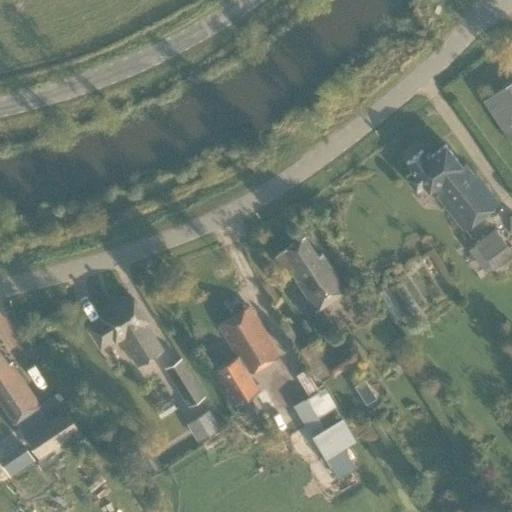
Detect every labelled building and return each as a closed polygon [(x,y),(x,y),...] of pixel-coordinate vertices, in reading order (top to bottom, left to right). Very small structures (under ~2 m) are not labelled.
[(511,80),(484,99),(511,141),(511,80)] [(465,162),(462,165),(446,144),(428,157),(422,149),(406,161),(413,170),(406,176),(416,190),(424,184),(429,191),(435,186),(440,192),(437,194),(464,229),(498,202),(476,173),(474,175),(465,162)] [(507,243),(494,226),(473,241),(475,244),(469,249),(479,263),(507,243)] [(322,253),(318,255),(304,235),(284,248),(274,255),(285,271),(288,275),(292,272),(316,309),(347,290),(322,253)] [(241,296),(215,255),(189,272),(214,313),(241,296)] [(162,348),(144,319),(146,318),(133,297),(87,325),(100,347),(120,334),(123,338),(122,338),(138,363),(162,348)] [(249,372),(279,354),(249,306),(219,324),(238,355),(215,369),(235,404),(259,389),(249,372)] [(337,352),(327,338),(318,344),(314,338),(299,347),(315,374),(320,377),(331,370),(334,375),(359,359),(349,344),(337,352)] [(41,404),(12,361),(8,363),(0,351),(0,402),(13,423),(15,421),(41,404)] [(165,367),(188,404),(205,393),(182,356),(165,367)] [(305,369),(296,374),(307,393),(316,387),(305,369)] [(356,387),(366,403),(377,396),(361,372),(352,378),(357,386),(356,387)] [(332,422),(342,416),(324,386),(305,397),(323,427),(332,422)] [(221,428),(209,408),(197,415),(210,435),(221,428)] [(342,416),(332,422),(345,444),(355,438),(342,416)] [(342,446),(324,457),(337,479),(355,468),(342,446)] [(151,448),(139,456),(149,472),(162,464),(151,448)] [(37,460),(45,470),(60,459),(52,449),(37,460)]
